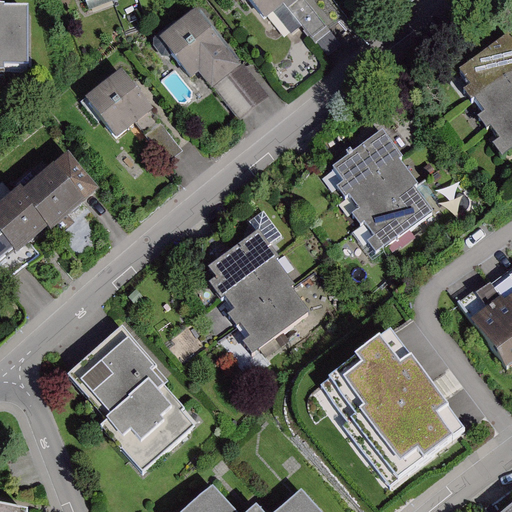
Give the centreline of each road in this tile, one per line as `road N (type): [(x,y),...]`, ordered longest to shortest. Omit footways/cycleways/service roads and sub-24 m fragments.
road 1 (residential): [(461,0),(261,153),(9,372)]
road 2 (residential): [(78,511),(36,403),(9,372)]
